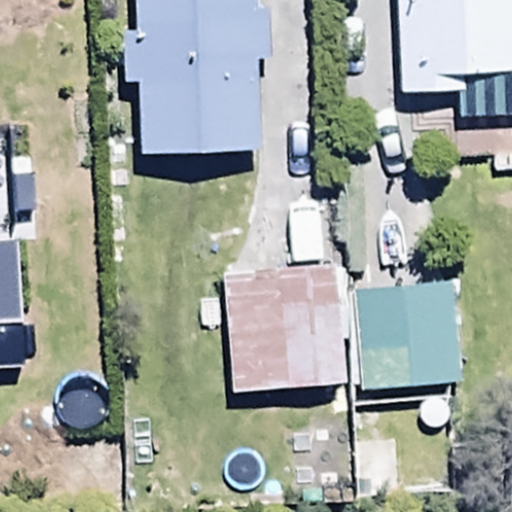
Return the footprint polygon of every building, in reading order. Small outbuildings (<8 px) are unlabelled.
[(238,0),(124,0),(124,31),(113,31),(113,87),(132,87),(132,146),(245,146),(244,58),(257,58),(257,2),(238,2),(238,0)] [(511,0),(382,0),(387,87),(456,83),(455,70),(511,67),(511,0)] [(8,242),(0,241),(0,317),(11,317),(8,242)] [(322,263),(210,271),(219,393),(331,385),(322,263)] [(441,283),(337,289),(343,389),(447,383),(441,283)]
